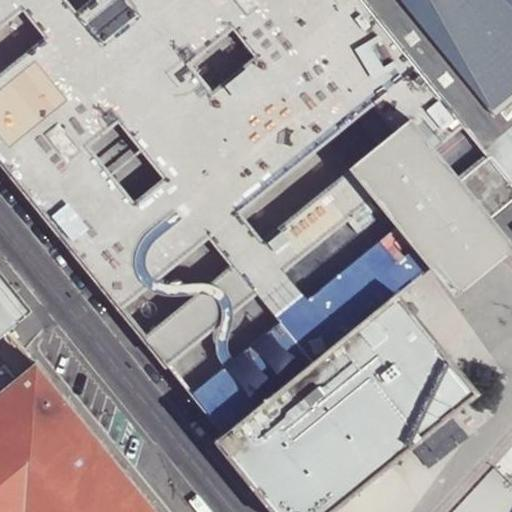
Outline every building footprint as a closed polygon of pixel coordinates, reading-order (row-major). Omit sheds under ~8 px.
[(0,0),(0,161),(197,402),(222,433),(395,294),(431,265),(478,228),(487,220),(492,216),(511,200),(511,187),(359,0),(0,0)] [(511,0),(359,0),(511,187),(511,0)] [(0,271),(0,339),(11,331),(33,313),(0,271)] [(214,440),(272,511),(329,511),(385,468),(476,395),(425,332),(395,294),(222,433),(214,440)] [(0,358),(18,379),(0,393),(0,511),(157,511),(37,363),(11,331),(0,339),(0,358)]
